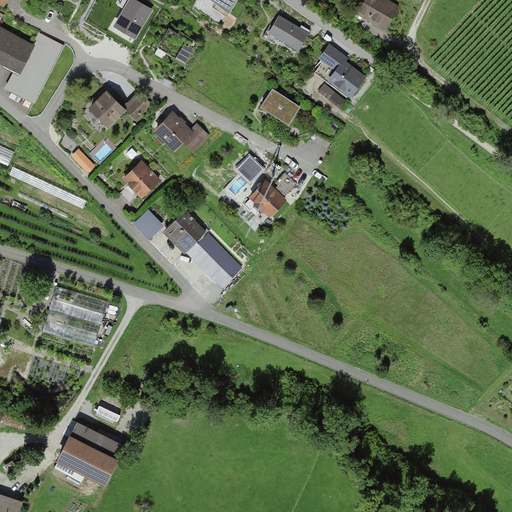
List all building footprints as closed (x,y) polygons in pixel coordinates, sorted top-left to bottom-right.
[(151,10),(134,0),(131,0),(116,25),(135,36),(151,10)] [(239,0),(213,0),(231,12),(239,0)] [(399,7),(386,0),(359,0),(354,9),(386,28),(399,7)] [(277,13),(261,37),(272,44),(275,39),(297,54),(310,35),(277,13)] [(199,44),(170,27),(157,49),(186,66),(199,44)] [(33,46),(0,28),(0,60),(20,71),(10,89),(34,102),(64,45),(40,33),(33,46)] [(331,48),(315,71),(352,95),(367,73),(331,48)] [(341,107),(348,99),(327,81),(320,88),(341,107)] [(275,86),(262,105),(289,123),(301,105),(275,86)] [(108,91),(91,108),(108,124),(125,108),(108,91)] [(128,108),(137,117),(151,103),(142,94),(128,108)] [(191,132),(173,113),(157,128),(175,147),(185,137),(195,147),(209,134),(199,124),(191,132)] [(94,165),(81,152),(76,157),(88,170),(94,165)] [(264,169),(250,156),(237,169),(251,183),(264,169)] [(160,179),(142,161),(125,178),(142,196),(160,179)] [(275,189),(265,181),(251,196),(252,197),(245,204),(251,209),(258,202),(271,215),(285,200),(282,197),(296,183),(286,174),(278,183),(279,184),(275,189)] [(185,210),(167,228),(188,249),(206,231),(185,210)] [(206,231),(188,249),(224,285),(242,267),(206,231)] [(108,301),(57,286),(43,330),(94,346),(108,301)] [(41,420),(5,411),(3,419),(38,429),(41,420)] [(70,436),(57,463),(105,486),(118,458),(70,436)]
